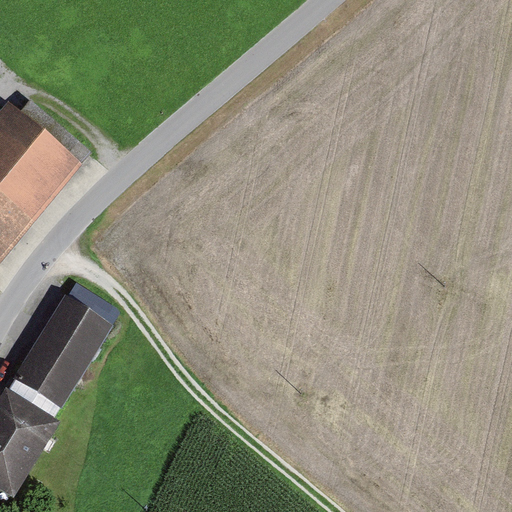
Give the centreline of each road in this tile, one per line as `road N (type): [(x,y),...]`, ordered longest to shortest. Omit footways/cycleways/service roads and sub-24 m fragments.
road 1 (residential): [(329,0),(128,172),(61,239),(0,323)]
road 2 (track): [(337,511),(206,405),(139,317),(61,239)]
road 3 (track): [(128,172),(58,111),(32,97),(0,98)]
